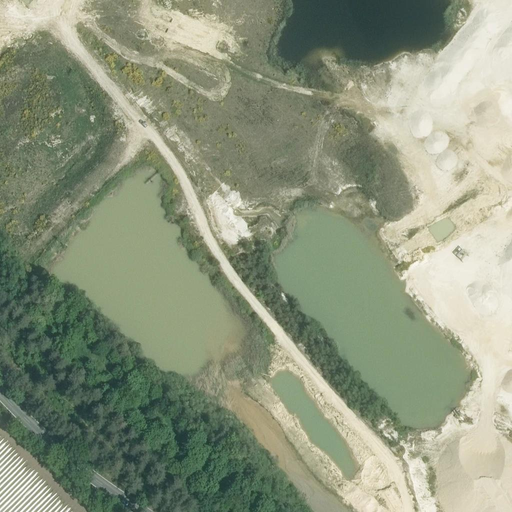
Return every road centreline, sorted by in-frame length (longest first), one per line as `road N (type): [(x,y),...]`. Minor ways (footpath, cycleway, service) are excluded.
road 1 (track): [(427,511),(422,484),(218,249),(193,183),(92,60),(57,0)]
road 2 (tertiary): [(159,511),(68,454),(0,391)]
road 3 (track): [(426,507),(511,418)]
